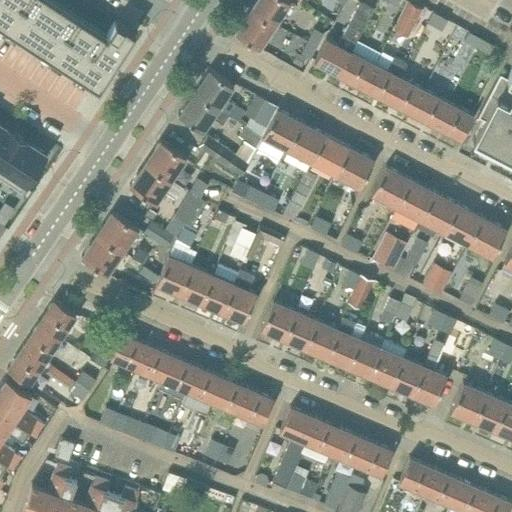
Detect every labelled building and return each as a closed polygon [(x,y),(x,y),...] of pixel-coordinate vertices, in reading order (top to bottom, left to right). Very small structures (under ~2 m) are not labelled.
[(0,0),(0,21),(75,70),(86,77),(99,86),(135,30),(117,18),(107,33),(104,37),(47,0),(0,0)] [(89,0),(71,0),(104,21),(109,13),(89,0)] [(255,0),(251,7),(274,23),(289,0),(255,0)] [(407,0),(393,26),(407,34),(422,6),(410,0),(407,0)] [(314,60),(339,73),(352,50),(358,39),(363,30),(374,8),(361,1),(338,43),(326,36),(314,60)] [(274,23),(251,7),(235,30),(259,46),(270,29),(274,23)] [(427,20),(442,28),(447,18),(433,10),(427,20)] [(314,26),(305,43),(315,48),(324,32),(314,26)] [(469,30),(464,39),(476,46),(481,37),(469,30)] [(481,37),(476,46),(488,53),(494,44),(481,37)] [(315,48),(305,43),(293,66),(303,71),(315,48)] [(339,73),(364,85),(376,63),(352,50),(339,73)] [(364,85),(388,98),(400,76),(399,75),(406,61),(394,54),(387,68),(376,63),(364,85)] [(477,116),(485,119),(511,133),(511,66),(507,76),(499,73),(477,116)] [(264,133),(277,107),(279,104),(266,98),(255,119),(250,116),(248,120),(240,115),(244,109),(225,96),(234,84),(209,67),(194,90),(229,114),(245,124),(262,136),(264,133)] [(388,98),(412,111),(424,88),(400,76),(388,98)] [(412,111),(436,123),(448,101),(424,88),(412,111)] [(194,90),(178,113),(195,124),(202,129),(212,115),(223,123),(229,114),(194,90)] [(448,101),(436,123),(461,136),(472,114),(448,101)] [(264,133),(287,145),(300,119),(277,107),(264,133)] [(289,147),(283,158),(304,169),(305,170),(306,169),(311,158),(310,157),(323,131),(324,131),(300,119),(287,145),(289,147)] [(511,133),(485,119),(473,142),(511,162),(511,133)] [(256,147),(262,136),(245,124),(237,135),(256,147)] [(0,177),(1,178),(27,139),(8,126),(7,127),(8,127),(0,139),(0,177)] [(310,157),(334,170),(347,144),(323,131),(310,157)] [(199,146),(240,173),(248,160),(207,133),(199,146)] [(161,138),(145,161),(169,178),(185,154),(161,138)] [(27,139),(1,178),(21,191),(29,179),(32,181),(39,170),(36,168),(46,152),(27,140),(28,139),(27,139)] [(347,144),(334,170),(360,184),(373,158),(347,144)] [(169,178),(145,161),(130,184),(154,200),(162,188),(179,199),(185,188),(180,184),(169,178)] [(372,190),(395,202),(409,176),(386,164),(372,190)] [(285,206),(296,212),(316,174),(306,169),(305,170),(304,169),(285,206)] [(198,176),(190,190),(201,196),(208,183),(198,176)] [(395,202),(419,215),(432,189),(409,176),(395,202)] [(259,202),(265,191),(250,184),(245,195),(259,202)] [(419,215),(443,227),(456,201),(432,189),(419,215)] [(265,191),(259,202),(274,209),(279,198),(265,191)] [(200,196),(185,222),(192,225),(207,200),(200,196)] [(443,227),(467,240),(480,214),(456,201),(443,227)] [(214,215),(225,220),(228,212),(218,207),(214,215)] [(113,209),(97,232),(122,249),(129,238),(137,226),(129,220),(113,209)] [(332,220),(317,212),(311,226),(326,233),(332,220)] [(175,214),(166,227),(177,234),(182,226),(186,221),(175,214)] [(480,214),(467,240),(493,253),(506,227),(480,214)] [(166,245),(171,247),(174,240),(176,236),(177,234),(174,233),(173,234),(151,219),(143,231),(165,246),(166,245)] [(258,224),(255,231),(245,254),(254,258),(264,237),(281,244),(285,235),(258,224)] [(243,259),(245,254),(255,231),(241,225),(229,252),(243,259)] [(176,236),(174,240),(190,247),(196,234),(182,226),(177,234),(176,236)] [(122,249),(97,232),(82,255),(106,272),(122,249)] [(348,232),(342,244),(355,251),(361,239),(348,232)] [(372,256),(393,267),(405,244),(383,233),(372,256)] [(405,258),(416,264),(427,241),(416,235),(405,258)] [(138,245),(131,255),(142,262),(142,261),(149,252),(138,245)] [(308,247),(302,262),(314,267),(320,252),(308,247)] [(157,281),(179,291),(190,265),(168,255),(157,281)] [(422,281),(441,290),(452,269),(433,259),(422,281)] [(144,264),(139,271),(154,281),(159,274),(144,264)] [(179,291),(200,300),(212,274),(190,265),(179,291)] [(233,283),(222,309),(244,319),(255,292),(247,289),(254,272),(240,266),(233,283)] [(350,267),(343,283),(353,288),(361,271),(350,267)] [(374,277),(361,271),(353,288),(348,301),(361,307),(374,277)] [(200,300),(222,309),(233,283),(212,274),(200,300)] [(459,298),(471,305),(483,281),(471,274),(459,298)] [(261,326),(283,335),(294,310),(287,307),(292,297),(277,291),(261,326)] [(394,314),(401,299),(389,295),(380,317),(391,322),(394,314)] [(54,298),(39,321),(60,335),(75,312),(54,298)] [(412,304),(401,299),(394,314),(406,319),(412,304)] [(502,319),(508,308),(493,300),(487,311),(502,319)] [(428,322),(439,327),(446,312),(435,307),(428,322)] [(283,335),(304,345),(315,319),(294,310),(283,335)] [(446,312),(439,327),(450,332),(457,317),(446,312)] [(326,354),(347,363),(362,328),(363,328),(366,322),(342,313),(336,328),(337,329),(326,354)] [(304,345),(326,354),(337,329),(336,328),(315,319),(304,345)] [(39,321),(23,344),(44,359),(60,335),(39,321)] [(347,363),(369,373),(384,337),(363,328),(362,328),(347,363)] [(111,355),(136,366),(146,342),(121,331),(111,355)] [(422,366),(412,391),(434,401),(445,375),(432,370),(445,340),(435,336),(422,366)] [(506,341),(494,336),(488,351),(499,356),(506,341)] [(369,373),(390,382),(401,356),(401,357),(406,345),(384,337),(369,373)] [(511,358),(511,344),(506,341),(499,356),(510,361),(511,358)] [(136,366),(162,377),(172,353),(146,342),(136,366)] [(44,359),(23,344),(7,367),(29,382),(44,359)] [(96,346),(90,357),(105,366),(111,355),(96,346)] [(197,364),(172,353),(162,377),(157,387),(183,398),(187,388),(197,364)] [(390,382),(412,391),(422,366),(401,357),(401,356),(390,382)] [(51,363),(46,371),(70,387),(69,389),(82,398),(89,388),(76,379),(75,380),(51,363)] [(197,364),(187,388),(212,399),(222,375),(197,364)] [(83,369),(76,379),(89,388),(96,378),(83,369)] [(31,392),(6,375),(0,383),(0,485),(3,481),(0,478),(0,470),(5,463),(10,467),(12,468),(21,455),(19,454),(14,450),(12,448),(0,439),(0,438),(8,427),(21,436),(23,437),(28,430),(35,435),(43,422),(36,417),(37,416),(22,406),(31,392)] [(247,386),(222,375),(212,399),(237,410),(247,386)] [(451,408),(473,418),(485,390),(463,381),(451,408)] [(273,397),(247,386),(237,410),(262,421),(273,397)] [(473,418),(494,427),(506,400),(485,390),(473,418)] [(494,427),(511,434),(511,402),(506,400),(494,427)] [(106,405),(100,420),(111,425),(117,410),(106,405)] [(300,452),(306,439),(316,416),(290,405),(280,428),(293,434),(273,479),(286,484),(300,452)] [(117,410),(111,425),(122,430),(128,415),(117,410)] [(306,440),(301,450),(325,460),(329,450),(331,450),(341,426),(316,415),(306,440)] [(158,426),(152,441),(162,446),(163,446),(169,431),(169,430),(158,426)] [(366,438),(341,426),(331,450),(356,461),(366,438)] [(169,431),(163,446),(173,450),(180,435),(169,431)] [(69,460),(75,441),(62,437),(56,455),(69,460)] [(211,437),(205,453),(216,458),(222,442),(211,437)] [(392,448),(366,438),(356,461),(382,472),(392,448)] [(222,442),(216,458),(227,462),(233,447),(222,442)] [(409,456),(399,480),(425,491),(435,467),(410,456),(409,456)] [(25,511),(65,511),(71,495),(77,478),(69,475),(72,467),(57,462),(54,470),(53,470),(47,487),(31,481),(21,510),(25,511)] [(425,491),(450,502),(460,478),(435,467),(425,491)] [(338,470),(324,502),(326,503),(336,507),(347,482),(350,475),(338,470)] [(350,475),(347,482),(360,487),(364,476),(351,471),(350,475)] [(71,495),(65,511),(106,511),(114,491),(107,489),(110,481),(95,475),(92,483),(91,483),(85,500),(71,495)] [(450,502),(474,511),(475,511),(485,489),(460,478),(450,502)] [(346,511),(357,511),(366,491),(348,483),(338,508),(346,511)] [(121,494),(114,491),(106,511),(132,511),(137,499),(136,499),(139,491),(124,486),(121,494)] [(485,489),(475,511),(505,511),(511,500),(485,489)] [(237,511),(246,511),(250,502),(242,499),(237,511)]
